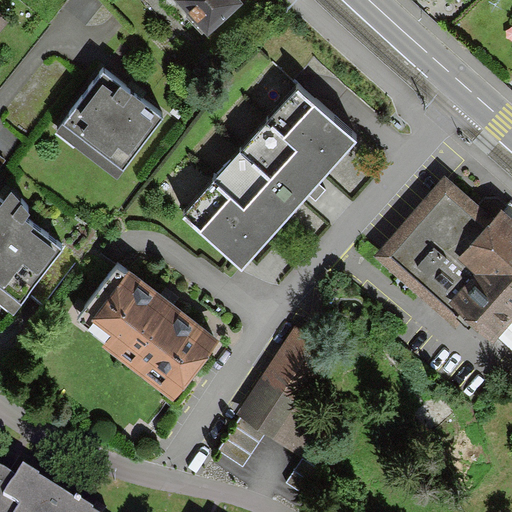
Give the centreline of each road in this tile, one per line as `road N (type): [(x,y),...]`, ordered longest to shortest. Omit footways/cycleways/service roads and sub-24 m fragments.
road 1 (residential): [(187,454),(338,233),(462,96)]
road 2 (residential): [(271,511),(176,484),(56,434),(0,399)]
road 3 (secondary): [(360,0),(462,96)]
